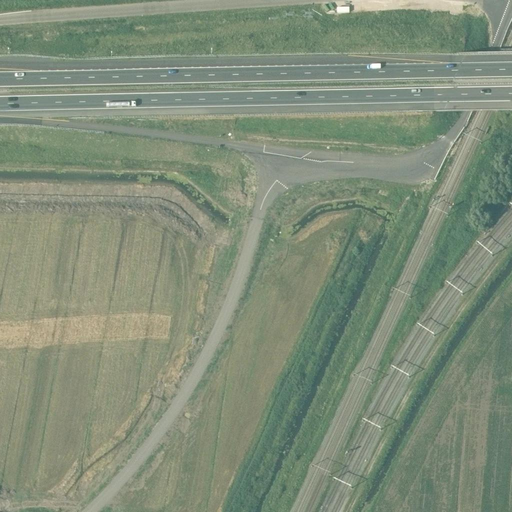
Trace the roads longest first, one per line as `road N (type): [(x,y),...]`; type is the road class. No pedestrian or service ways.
road 1 (motorway): [(511,69),(0,80)]
road 2 (motorway): [(0,104),(511,94)]
